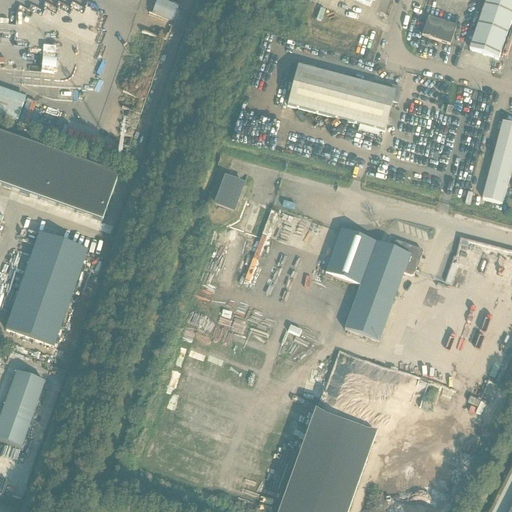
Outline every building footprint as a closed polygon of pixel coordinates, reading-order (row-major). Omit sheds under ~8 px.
[(498,60),(511,20),(511,0),(510,0),(487,0),(470,50),(498,60)] [(161,1),(156,16),(173,22),(178,7),(161,1)] [(424,37),(431,39),(450,45),(456,27),(427,17),(421,36),(424,37)] [(40,72),(52,73),(53,48),(41,48),(40,72)] [(297,67),(286,107),(384,133),(392,103),(397,105),(401,89),(376,83),(375,88),(297,67)] [(24,102),(0,94),(0,115),(17,121),(24,102)] [(475,111),(486,114),(489,102),(478,99),(475,111)] [(457,101),(455,114),(465,117),(468,103),(457,101)] [(445,116),(443,129),(449,130),(451,117),(445,116)] [(511,167),(511,125),(503,123),(482,200),(502,205),(511,167)] [(0,186),(102,222),(118,177),(0,135),(0,186)] [(127,150),(117,147),(115,153),(124,156),(127,150)] [(225,179),(215,205),(233,212),(243,186),(225,179)] [(271,205),(274,194),(268,193),(265,204),(271,205)] [(510,234),(511,227),(494,222),(492,228),(510,234)] [(359,288),(375,244),(341,232),(325,275),(359,288)] [(39,236),(5,331),(54,349),(88,253),(39,236)] [(394,243),(392,250),(385,268),(403,274),(411,277),(413,276),(416,269),(415,266),(414,266),(416,260),(418,261),(420,260),(422,253),(421,251),(396,242),(394,243)] [(378,343),(403,274),(385,268),(392,250),(376,245),(344,331),(378,343)] [(437,324),(438,313),(423,313),(423,324),(437,324)] [(45,384),(16,374),(0,419),(0,442),(21,450),(45,384)] [(469,392),(479,395),(483,385),(473,382),(469,392)] [(487,382),(482,396),(491,399),(495,384),(487,382)] [(471,397),(467,405),(476,409),(471,420),(479,423),(487,405),(471,397)] [(278,511),(348,511),(376,435),(314,413),(278,511)] [(11,459),(15,449),(4,446),(1,456),(11,459)]
